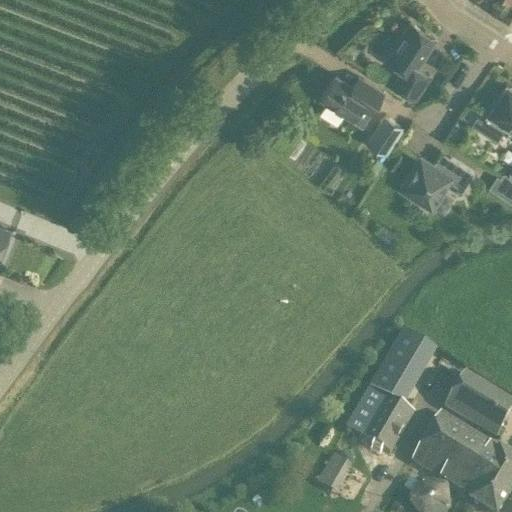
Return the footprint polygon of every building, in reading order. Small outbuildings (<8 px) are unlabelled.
[(410,23),(385,60),(402,71),(391,86),(414,101),(429,77),(416,69),(434,39),(410,23)] [(351,120),(359,107),(369,113),(382,93),(362,80),(356,90),(334,76),(319,99),(325,103),(319,113),(336,123),(342,114),(351,120)] [(504,88),(487,115),(486,116),(488,117),(511,132),(511,90),(506,87),(505,86),(504,88)] [(366,141),(383,152),(400,126),(384,115),(366,141)] [(450,157),(441,172),(419,158),(399,190),(431,211),(447,186),(459,194),(473,171),(450,157)] [(487,188),(510,202),(511,198),(511,187),(494,177),(487,188)] [(495,442),(511,413),(511,402),(463,374),(443,410),(495,442)] [(390,457),(414,415),(368,388),(344,431),(365,443),(359,453),(378,463),(384,453),(390,457)] [(468,503),(484,511),(499,511),(511,490),(511,458),(439,416),(411,463),(470,498),(468,503)] [(319,484),(356,501),(368,472),(331,456),(319,484)] [(421,485),(411,505),(417,511),(447,511),(444,489),(421,485)]
